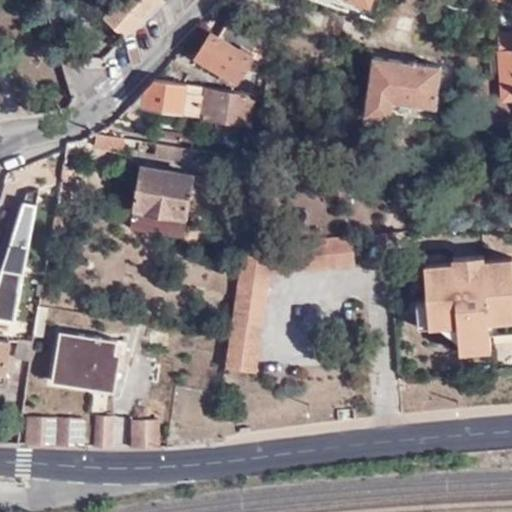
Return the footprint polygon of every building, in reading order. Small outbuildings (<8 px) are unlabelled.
[(119,0),(102,19),(123,39),(158,0),(119,0)] [(258,38),(227,18),(215,37),(211,34),(198,57),(206,64),(208,61),(221,69),(237,80),(254,56),(250,53),(258,38)] [(511,53),(511,36),(497,37),(497,54),(511,53)] [(511,53),(497,54),(500,102),(511,101),(511,53)] [(405,102),(404,104),(421,106),(421,104),(435,105),(439,65),(372,57),(365,113),(389,116),(391,101),(405,102)] [(237,80),(221,69),(217,77),(233,87),(237,80)] [(202,87),(155,79),(133,105),(139,106),(139,110),(144,111),(145,107),(188,114),(185,134),(160,130),(159,137),(193,144),(202,87)] [(255,96),(208,87),(202,119),(220,122),(231,123),(250,127),(255,96)] [(231,132),(231,123),(220,122),(219,130),(231,132)] [(123,138),(97,134),(95,146),(121,150),(123,138)] [(190,160),(192,149),(156,143),(154,154),(190,160)] [(139,166),(132,208),(186,216),(192,184),(198,185),(198,178),(193,177),(193,175),(139,166)] [(186,216),(132,208),(129,227),(183,235),(186,216)] [(354,267),(351,237),(241,246),(226,367),(255,371),(268,272),(354,267)] [(490,352),(489,332),(488,323),(511,322),(511,264),(511,260),(483,261),(483,256),(451,259),(452,264),(425,265),(426,297),(428,326),(437,326),(457,325),(459,344),(460,352),(490,352)] [(0,318),(11,321),(21,271),(0,267),(0,268),(0,318)] [(428,326),(426,297),(416,298),(418,328),(428,326)] [(511,322),(488,323),(489,332),(511,331),(511,322)] [(437,326),(459,344),(457,325),(437,326)] [(60,333),(53,382),(114,390),(120,341),(60,333)] [(0,375),(7,377),(13,342),(0,341),(0,375)] [(33,362),(36,344),(20,343),(17,361),(33,362)] [(95,447),(111,448),(112,414),(96,414),(95,447)] [(29,417),(27,445),(82,447),(82,420),(29,417)] [(132,447),(159,449),(159,421),(133,420),(132,447)]
